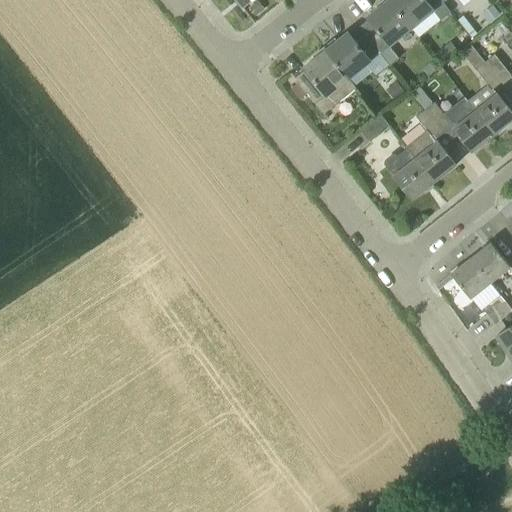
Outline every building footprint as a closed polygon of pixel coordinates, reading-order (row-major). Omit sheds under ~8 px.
[(235,0),(242,8),(252,0),(235,0)] [(259,0),(250,7),(257,16),(266,9),(259,0)] [(387,0),(388,0),(367,17),(372,25),(363,33),(379,53),(390,66),(399,59),(389,46),(411,28),(388,0),(387,0)] [(388,0),(411,28),(419,38),(441,20),(450,12),(443,3),(440,0),(388,0)] [(484,13),(490,22),(500,15),(493,6),(484,13)] [(462,16),(456,20),(470,38),(476,34),(462,16)] [(323,47),(348,78),(379,53),(363,33),(353,40),(348,33),(326,49),(324,46),(323,47)] [(492,90),(501,83),(485,62),(472,46),(463,54),(492,90)] [(309,75),(299,83),(291,89),(299,99),(307,93),(324,114),(356,88),(348,78),(323,47),(322,48),(325,51),(303,68),(309,75)] [(442,66),(453,57),(447,49),(436,59),(442,66)] [(511,75),(494,55),(485,62),(501,83),(511,75)] [(397,96),(403,91),(395,82),(389,87),(397,96)] [(412,94),(417,100),(425,93),(421,87),(412,94)] [(511,120),(511,112),(497,93),(475,111),(494,135),(511,120)] [(472,152),(490,138),(492,140),(493,139),(491,137),(494,135),(475,111),(467,101),(464,98),(444,114),(434,102),(425,110),(445,135),(453,129),(472,152)] [(437,141),(445,135),(425,110),(416,117),(426,131),(406,147),(407,148),(434,182),(456,165),(437,141)] [(381,115),(376,119),(360,132),(368,141),(383,128),(388,124),(381,115)] [(432,184),(434,182),(407,148),(398,155),(395,154),(391,155),(385,160),(384,164),(412,200),(431,185),(433,187),(434,187),(432,184)] [(490,283),(510,267),(491,243),(471,258),(490,283)] [(471,258),(451,274),(454,278),(470,299),(480,312),(483,310),(498,299),(502,303),(504,301),(490,283),(471,258)] [(439,290),(454,278),(451,274),(436,286),(439,290)] [(487,315),(495,325),(506,316),(511,312),(511,310),(504,301),(502,303),(498,299),(483,310),(487,315)] [(511,325),(496,337),(511,360),(511,325)]
